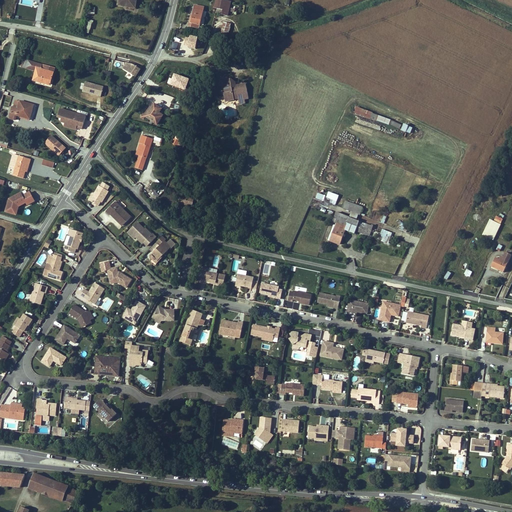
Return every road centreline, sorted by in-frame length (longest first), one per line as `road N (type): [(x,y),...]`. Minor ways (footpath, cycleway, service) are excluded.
road 1 (residential): [(432,421),(223,398),(194,386),(152,403),(129,388),(22,377),(18,365),(102,236)]
road 2 (residential): [(511,304),(193,233),(164,219),(92,151)]
road 3 (residential): [(102,236),(158,285),(439,345)]
road 4 (secondary): [(420,501),(174,479)]
road 5 (track): [(361,0),(193,59),(156,53)]
road 6 (secondary): [(174,479),(0,448)]
road 7 (secondary): [(0,462),(174,479)]
road 8 (tertiary): [(174,0),(147,72),(92,151)]
road 9 (track): [(153,60),(0,24)]
